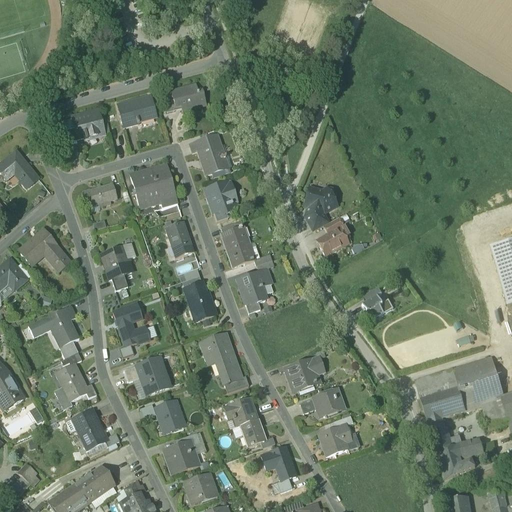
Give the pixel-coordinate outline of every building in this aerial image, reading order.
[(181,112),(182,115),(189,113),(188,111),(188,109),(194,107),(194,109),(196,109),(196,108),(205,106),(202,95),(198,96),(195,88),(170,95),(170,96),(171,99),(170,100),(173,111),(180,109),(181,112)] [(161,98),(166,116),(174,114),(173,111),(170,100),(171,99),(170,96),(161,98)] [(117,109),(120,120),(128,118),(131,129),(130,124),(136,122),(137,127),(137,128),(139,127),(138,125),(155,120),(149,101),(117,109)] [(85,143),(85,144),(87,144),(87,142),(103,138),(97,115),(72,121),(75,132),(73,132),(75,141),(84,139),(85,143)] [(123,131),(131,129),(128,118),(120,120),(123,131)] [(59,136),(62,149),(76,145),(75,141),(73,132),(59,136)] [(197,154),(206,179),(222,174),(227,172),(227,171),(231,170),(227,160),(225,160),(225,159),(223,160),(216,139),(189,148),(192,156),(197,154)] [(19,184),(26,192),(38,182),(15,155),(0,167),(0,176),(3,181),(14,172),(21,181),(19,182),(20,183),(19,184)] [(130,179),(139,212),(149,209),(148,204),(158,201),(160,206),(175,202),(165,169),(150,173),(151,176),(146,177),(145,175),(130,179)] [(224,213),(226,217),(237,213),(233,214),(227,197),(231,196),(227,186),(217,190),(216,188),(204,192),(206,199),(207,199),(213,216),(212,216),(213,217),(224,213)] [(83,196),(88,210),(116,202),(112,187),(83,196)] [(311,216),(314,222),(322,217),(336,209),(331,201),(334,200),(335,196),(332,192),(329,191),(326,192),(326,191),(321,194),(314,192),(313,197),(307,195),(304,197),(302,202),(304,206),(310,208),(308,212),(311,216)] [(233,214),(237,213),(231,196),(227,197),(233,214)] [(148,204),(149,209),(160,206),(158,201),(148,204)] [(160,206),(161,212),(176,207),(175,202),(160,206)] [(511,206),(481,215),(491,250),(511,243),(511,206)] [(213,217),(216,226),(227,222),(226,217),(224,213),(213,217)] [(491,250),(481,215),(470,219),(496,311),(508,308),(491,250)] [(314,234),(322,229),(327,226),(322,217),(314,222),(311,216),(306,219),(314,234)] [(345,216),(338,220),(343,230),(351,226),(345,216)] [(313,235),(314,234),(306,219),(304,220),(313,235)] [(338,220),(327,226),(322,229),(327,238),(336,233),(336,234),(340,232),(343,230),(338,220)] [(92,226),(94,233),(105,230),(103,223),(92,226)] [(171,247),(176,262),(193,256),(188,241),(187,241),(182,226),(164,232),(167,241),(173,239),(175,246),(171,247)] [(220,231),(222,237),(233,233),(231,227),(220,231)] [(226,245),(229,254),(247,248),(249,248),(247,241),(245,242),(241,230),(233,233),(222,237),(221,237),(223,245),(224,245),(226,245)] [(348,245),(340,232),(336,234),(344,247),(348,245)] [(43,233),(32,242),(34,245),(45,236),(43,233)] [(316,244),(324,259),(330,255),(332,256),(336,254),(335,252),(344,247),(336,234),(336,233),(327,238),(316,244)] [(18,254),(31,268),(43,258),(46,256),(56,267),(65,260),(55,248),(45,236),(34,245),(32,242),(18,254)] [(511,243),(491,250),(508,308),(511,306),(511,243)] [(350,251),(353,256),(363,251),(361,247),(357,247),(350,251)] [(232,272),(253,264),(249,254),(247,248),(229,254),(226,256),(232,272)] [(100,258),(108,283),(110,282),(123,278),(131,275),(123,250),(100,258)] [(255,252),(249,254),(253,264),(254,263),(259,262),(255,252)] [(46,256),(43,258),(53,269),(56,267),(46,256)] [(253,264),(255,270),(271,264),(269,258),(259,262),(254,263),(253,264)] [(53,269),(58,274),(69,265),(65,260),(56,267),(53,269)] [(0,291),(7,286),(13,281),(15,283),(14,284),(17,287),(18,286),(20,288),(27,282),(9,262),(0,269),(0,291)] [(265,304),(263,299),(260,291),(269,288),(271,287),(266,272),(236,283),(242,299),(243,298),(245,307),(246,308),(250,306),(251,309),(257,306),(265,304)] [(183,278),(185,284),(199,280),(196,273),(183,278)] [(110,282),(115,294),(127,290),(123,278),(110,282)] [(201,286),(199,280),(185,284),(181,286),(183,292),(201,286)] [(14,293),(20,288),(18,286),(17,287),(14,284),(15,283),(13,281),(7,286),(14,293)] [(194,311),(198,325),(215,319),(210,302),(208,303),(201,286),(183,292),(190,312),(194,311)] [(272,296),(269,288),(260,291),(263,299),(272,296)] [(373,298),(371,294),(362,299),(365,305),(375,300),(373,298)] [(363,318),(367,325),(384,316),(380,309),(383,308),(382,306),(377,298),(375,300),(365,305),(361,307),(366,316),(363,318)] [(380,309),(384,316),(393,311),(388,303),(382,306),(383,308),(380,309)] [(244,307),(248,317),(259,313),(257,306),(251,309),(250,306),(246,308),(245,307),(244,307)] [(125,350),(125,351),(130,349),(136,347),(133,336),(129,326),(128,324),(141,319),(137,307),(112,316),(117,331),(118,331),(125,350)] [(65,319),(68,325),(76,321),(70,309),(58,315),(61,321),(65,319)] [(195,326),(198,325),(194,311),(190,312),(195,326)] [(33,341),(50,333),(51,333),(48,327),(61,321),(58,315),(27,330),(33,341)] [(65,319),(61,321),(48,327),(51,333),(50,333),(55,343),(57,342),(62,351),(70,346),(78,343),(75,336),(73,337),(68,325),(65,319)] [(145,331),(133,336),(136,347),(149,343),(145,331)] [(216,367),(223,389),(224,389),(241,382),(241,381),(231,356),(230,356),(224,338),(199,347),(205,364),(213,361),(216,367)] [(58,353),(63,363),(76,357),(70,346),(62,351),(58,353)] [(118,353),(122,362),(133,358),(130,349),(125,351),(125,350),(118,353)] [(318,361),(316,355),(301,360),(303,366),(318,361)] [(77,357),(76,357),(63,363),(60,365),(63,370),(68,367),(70,370),(73,368),(81,364),(77,357)] [(465,414),(481,409),(504,402),(503,400),(491,360),(453,372),(458,391),(465,414)] [(208,370),(216,367),(213,361),(205,364),(208,370)] [(284,373),(292,395),(315,387),(311,375),(322,371),(318,361),(303,366),(284,373)] [(140,379),(146,398),(168,390),(158,362),(136,370),(137,372),(135,373),(137,380),(140,379)] [(54,396),(63,415),(71,411),(69,407),(85,399),(86,399),(82,392),(79,385),(81,384),(73,368),(70,370),(54,377),(54,378),(57,377),(64,391),(61,392),(54,396)] [(123,375),(127,387),(138,382),(137,380),(135,373),(134,370),(123,375)] [(414,383),(420,402),(458,391),(453,372),(414,383)] [(22,404),(7,378),(5,377),(4,377),(2,378),(0,376),(0,405),(3,411),(12,406),(13,409),(22,404)] [(54,378),(61,392),(64,391),(57,377),(54,378)] [(224,389),(227,397),(248,389),(245,380),(241,381),(241,382),(224,389)] [(85,399),(87,403),(96,399),(90,388),(82,392),(86,399),(85,399)] [(420,402),(427,425),(441,421),(465,414),(458,391),(420,402)] [(333,401),(339,399),(337,392),(331,394),(333,401)] [(320,410),(323,420),(338,415),(337,414),(344,411),(339,399),(333,401),(331,394),(311,402),(311,403),(314,412),(315,412),(320,410)] [(511,397),(503,400),(504,402),(481,409),(489,434),(508,429),(511,437),(511,436),(511,397)] [(236,431),(239,430),(256,423),(255,418),(250,403),(244,405),(243,404),(223,411),(225,417),(232,421),(233,424),(236,431)] [(299,407),(303,417),(315,413),(315,412),(314,412),(311,403),(299,407)] [(0,405),(0,413),(1,416),(13,409),(12,406),(3,411),(0,405)] [(155,413),(164,436),(183,430),(174,406),(155,413)] [(139,413),(143,423),(155,418),(151,409),(139,413)] [(70,425),(71,425),(75,434),(76,434),(94,425),(96,424),(91,414),(70,425)] [(228,425),(233,424),(232,421),(225,417),(228,425)] [(333,426),(335,432),(344,429),(352,426),(349,420),(333,426)] [(427,425),(430,435),(444,430),(441,421),(427,425)] [(258,423),(256,423),(239,430),(246,451),(260,446),(265,444),(258,423)] [(70,436),(75,434),(71,425),(65,427),(70,436)] [(101,439),(94,425),(76,434),(87,455),(85,455),(86,456),(104,447),(106,446),(105,443),(103,438),(101,439)] [(318,438),(326,460),(346,453),(343,442),(348,440),(344,429),(335,432),(318,438)] [(448,442),(444,430),(430,435),(435,455),(450,450),(448,442)] [(175,445),(177,450),(189,446),(191,450),(198,447),(195,438),(175,445)] [(104,447),(106,452),(118,446),(115,439),(105,443),(106,446),(104,447)] [(450,450),(461,446),(459,439),(448,442),(450,450)] [(260,446),(262,452),(274,448),(272,441),(265,444),(260,446)] [(435,455),(444,483),(475,470),(472,462),(469,464),(468,461),(484,457),(482,450),(480,442),(461,446),(450,450),(435,455)] [(163,456),(171,478),(172,478),(171,476),(187,471),(188,472),(197,469),(191,450),(189,446),(177,450),(163,456)] [(484,457),(485,461),(497,458),(493,446),(482,450),(484,457)] [(285,451),(270,456),(274,469),(280,485),(287,483),(295,480),(285,451)] [(265,472),(274,469),(270,456),(260,460),(265,472)] [(21,481),(9,494),(8,495),(10,497),(17,503),(30,489),(27,487),(32,481),(34,479),(25,470),(18,478),(21,481)] [(82,511),(111,492),(98,474),(50,508),(52,511),(82,511)] [(191,509),(200,506),(201,506),(200,503),(215,498),(208,478),(183,487),(191,509)] [(30,489),(31,491),(37,485),(32,481),(27,487),(30,489)] [(276,486),(280,497),(291,493),(287,483),(280,485),(276,486)] [(122,495),(127,505),(139,499),(133,487),(122,495)] [(0,503),(2,505),(10,497),(8,495),(9,494),(2,488),(0,489),(0,503)] [(487,491),(488,498),(500,496),(499,490),(487,491)] [(511,511),(511,493),(503,496),(506,511),(511,511)] [(127,505),(122,495),(115,500),(119,508),(127,505)] [(488,498),(491,511),(506,511),(503,496),(500,496),(488,498)] [(216,501),(215,498),(200,503),(201,506),(200,506),(201,507),(216,501)] [(150,511),(147,506),(143,508),(139,499),(127,505),(119,508),(120,511),(150,511)] [(447,503),(448,511),(470,511),(468,500),(447,503)]
